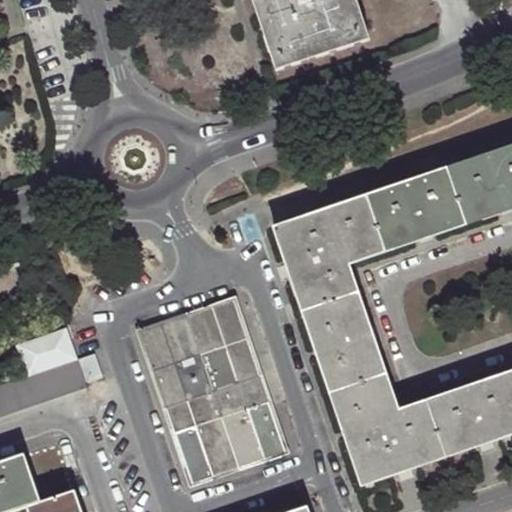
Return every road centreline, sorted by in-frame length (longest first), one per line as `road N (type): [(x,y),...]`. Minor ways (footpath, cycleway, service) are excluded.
road 1 (secondary): [(511,36),(309,120)]
road 2 (secondary): [(170,177),(309,120)]
road 3 (secondary): [(309,120),(160,129)]
road 4 (unclassified): [(94,0),(128,122)]
